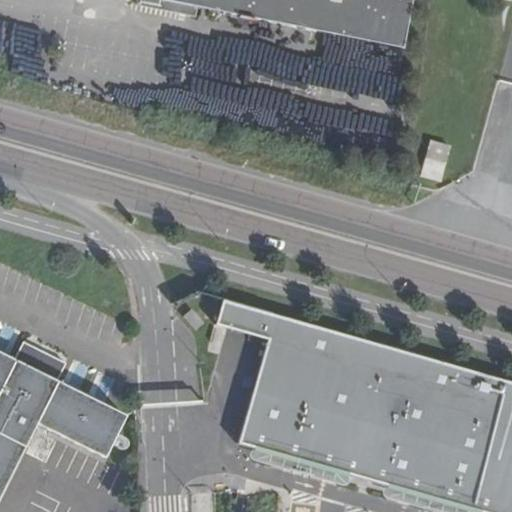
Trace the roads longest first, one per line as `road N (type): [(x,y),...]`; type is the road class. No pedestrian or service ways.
road 1 (primary): [(511,267),(0,123)]
road 2 (primary): [(0,160),(511,303)]
